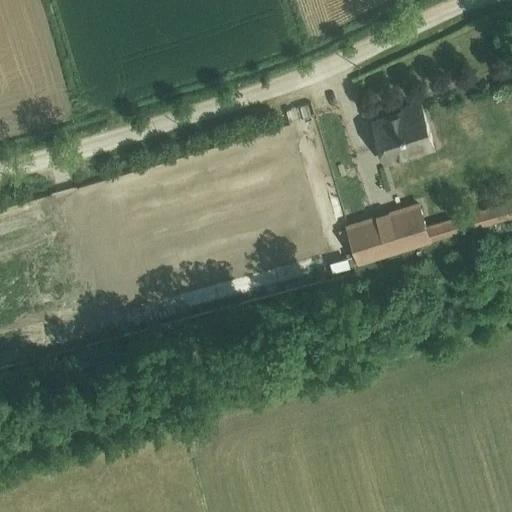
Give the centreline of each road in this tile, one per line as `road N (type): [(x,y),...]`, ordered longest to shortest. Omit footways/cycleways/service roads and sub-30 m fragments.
road 1 (track): [(511,322),(0,454)]
road 2 (tertiary): [(479,0),(286,87),(0,170)]
